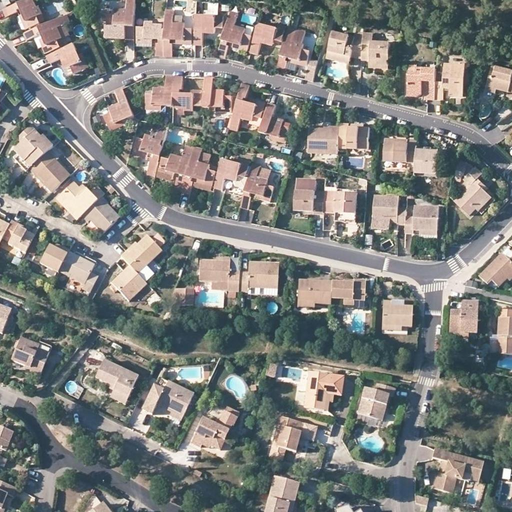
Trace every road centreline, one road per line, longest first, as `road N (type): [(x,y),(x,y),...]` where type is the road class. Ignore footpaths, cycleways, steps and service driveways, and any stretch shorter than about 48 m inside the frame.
road 1 (residential): [(61,115),(143,69),(224,67),(457,129),(511,173)]
road 2 (residential): [(147,203),(181,222),(433,273)]
road 3 (residential): [(433,273),(433,330),(404,478)]
road 4 (residential): [(0,193),(93,245),(147,203)]
road 5 (unknown): [(29,416),(43,404),(71,409),(184,465)]
road 6 (residential): [(52,451),(185,511)]
road 7 (residential): [(61,115),(147,203)]
